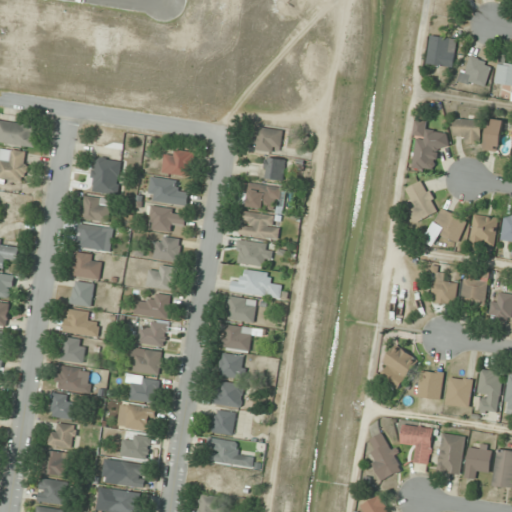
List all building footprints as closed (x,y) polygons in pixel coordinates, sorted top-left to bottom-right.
[(456,39),(432,35),(428,63),(452,66),(456,39)] [(485,88),(493,63),(467,55),(460,80),(485,88)] [(511,63),(499,62),(496,83),(511,84),(511,63)] [(464,136),(464,142),(480,143),(481,120),(455,118),(454,135),(464,136)] [(502,120),(487,119),(487,150),(502,150),(502,120)] [(0,141),(31,146),(35,126),(0,120),(0,141)] [(449,130),(428,130),(428,120),(416,120),(415,136),(416,136),(416,168),(437,168),(437,148),(449,148),(449,130)] [(282,128),(255,129),(256,152),(283,151),(282,128)] [(191,177),(195,154),(168,148),(163,171),(191,177)] [(0,177),(27,180),(29,151),(1,149),(0,161),(0,177)] [(92,191),(117,194),(121,160),(96,157),(92,191)] [(266,178),(285,179),(286,159),(267,157),(266,178)] [(149,200),(188,204),(190,192),(180,191),(181,181),(152,177),(149,200)] [(411,210),(417,221),(439,210),(424,180),(407,188),(417,207),(411,210)] [(279,211),(283,188),(251,183),(247,206),(279,211)] [(103,204),(102,194),(82,198),(86,221),(111,217),(108,203),(103,204)] [(186,210),(151,206),(148,228),(173,231),(174,223),(184,224),(186,210)] [(437,223),(444,226),(441,234),(460,241),(468,219),(442,209),(437,223)] [(272,226),(274,216),(245,211),(241,234),(278,240),(280,228),(272,226)] [(511,211),(505,211),(503,240),(511,241),(511,211)] [(471,241),(495,245),(500,218),(475,214),(471,241)] [(77,246),(111,252),(114,227),(81,222),(77,246)] [(156,259),(180,261),(181,238),(157,236),(156,259)] [(18,260),(20,242),(0,239),(0,266),(6,267),(7,259),(18,260)] [(237,265),(272,265),(273,242),(238,242),(237,265)] [(74,275),(100,278),(102,255),(76,253),(74,275)] [(148,285),(175,290),(179,269),(152,263),(148,285)] [(272,284),(273,274),(245,269),(243,280),(233,279),(231,290),(282,299),(284,286),(272,284)] [(457,304),(458,283),(447,282),(448,270),(435,269),(433,303),(457,304)] [(0,295),(13,297),(15,274),(0,272),(0,295)] [(465,277),(462,304),(486,306),(489,280),(465,277)] [(71,304),(92,306),(95,283),(74,281),(71,304)] [(492,317),(511,318),(511,293),(494,292),(492,317)] [(171,317),(172,295),(151,294),(151,302),(137,301),(137,315),(171,317)] [(255,322),(257,299),(230,296),(228,319),(255,322)] [(12,304),(0,301),(0,325),(7,327),(12,304)] [(65,331),(99,336),(101,324),(90,322),(92,312),(68,309),(65,331)] [(146,325),(139,336),(159,348),(171,327),(155,317),(149,327),(146,325)] [(253,327),(227,325),(225,348),(251,350),(253,327)] [(86,339),(64,338),(63,361),(86,361),(86,339)] [(384,377),(400,388),(418,358),(396,344),(384,364),(390,367),(384,377)] [(161,374),(163,352),(137,349),(134,371),(161,374)] [(247,357),(224,352),(220,374),(244,379),(247,357)] [(58,389),(83,391),(86,368),(61,365),(58,389)] [(502,371),(480,369),(478,410),(500,412),(502,371)] [(441,399),(444,373),(423,370),(419,396),(441,399)] [(131,398),(157,403),(161,380),(143,377),(142,383),(134,382),(131,398)] [(471,406),(474,379),(450,377),(448,404),(471,406)] [(214,403),(241,408),(245,385),(219,380),(214,403)] [(50,414),(73,420),(78,400),(56,394),(50,414)] [(119,426),(154,431),(157,409),(122,403),(119,426)] [(237,413),(217,409),(213,432),(233,436),(237,413)] [(50,444),(74,448),(77,425),(53,422),(50,444)] [(435,429),(404,424),(401,443),(417,445),(414,462),(430,464),(435,429)] [(147,460),(153,440),(127,433),(121,453),(147,460)] [(401,472),(387,433),(372,438),(376,451),(372,452),(381,479),(401,472)] [(438,471),(460,475),(467,437),(445,433),(438,471)] [(240,441),(209,438),(208,447),(214,447),(213,462),(253,466),(255,453),(239,452),(240,441)] [(494,447),(472,442),(465,476),(476,479),(478,470),(488,472),(494,447)] [(493,485),(511,487),(511,450),(498,449),(493,485)] [(68,475),(68,450),(45,450),(45,475),(68,475)] [(144,488),(148,465),(121,461),(117,484),(144,488)] [(65,504),(68,481),(41,479),(39,501),(65,504)] [(107,511),(139,511),(141,491),(109,490),(107,511)] [(390,511),(381,495),(362,505),(365,511),(390,511)] [(224,511),(225,496),(200,496),(199,511),(224,511)]
